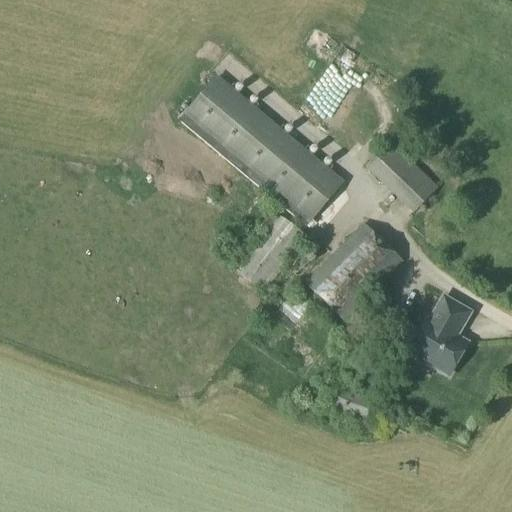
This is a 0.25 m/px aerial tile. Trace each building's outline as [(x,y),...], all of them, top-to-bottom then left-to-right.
[(215,76),(182,116),(310,223),(343,183),(215,76)] [(389,145),(365,170),(412,216),(436,191),(389,145)] [(258,242),(235,273),(266,297),(277,283),(280,279),(308,240),(277,217),(258,242)] [(362,226),(303,286),(342,324),(401,265),(362,226)] [(295,309),(308,316),(314,305),(302,298),(295,309)] [(409,354),(408,356),(416,360),(415,363),(429,371),(430,368),(449,378),(465,347),(453,340),(466,316),(442,302),(428,327),(425,325),(409,354)] [(335,385),(323,413),(362,429),(373,401),(335,385)]
